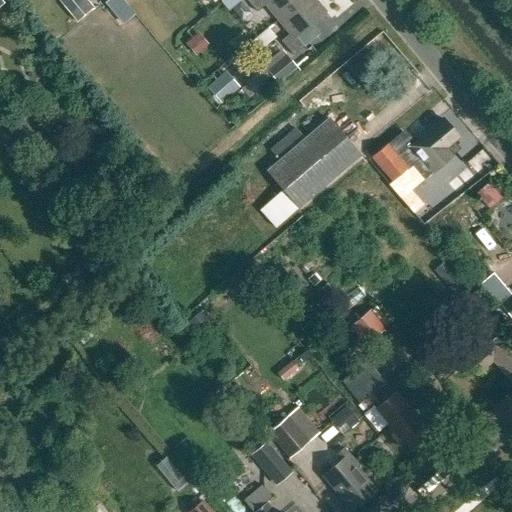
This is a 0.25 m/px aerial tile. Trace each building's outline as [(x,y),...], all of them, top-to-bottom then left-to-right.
[(58,0),(77,21),(93,7),(87,0),(58,0)] [(124,0),(108,0),(107,2),(125,23),(136,13),(124,0)] [(224,0),(223,2),(230,11),(242,0),(224,0)] [(265,6),(277,20),(301,0),(246,0),(257,13),(265,6)] [(281,42),(294,57),(305,48),(297,38),(326,13),(315,0),(301,0),(277,20),(290,35),(281,42)] [(265,27),(247,39),(254,50),(273,37),(265,27)] [(196,35),(187,43),(198,55),(207,48),(196,35)] [(296,70),(284,56),(266,72),(277,86),(296,70)] [(222,70),(204,87),(219,103),(237,85),(222,70)] [(4,125),(21,144),(34,134),(17,114),(4,125)] [(330,117),(267,170),(298,207),(361,154),(330,117)] [(401,133),(373,157),(392,180),(412,162),(423,176),(431,169),(432,171),(452,154),(447,147),(459,138),(443,119),(411,145),(401,133)] [(266,148),(273,157),(295,138),(289,129),(266,148)] [(486,183),(474,194),(483,204),(495,192),(486,183)] [(427,228),(435,238),(443,231),(435,221),(427,228)] [(445,261),(435,270),(457,296),(467,287),(445,261)] [(242,273),(251,285),(261,277),(252,265),(242,273)] [(315,293),(324,304),(335,295),(326,284),(315,293)] [(511,294),(500,304),(511,318),(511,294)] [(383,329),(369,312),(352,326),(366,343),(383,329)] [(494,359),(511,380),(511,379),(511,344),(501,331),(503,330),(494,318),(475,333),(486,345),(473,356),(483,369),(494,359)] [(166,346),(176,352),(184,338),(174,332),(166,346)] [(384,385),(365,362),(340,383),(358,406),(384,385)] [(375,408),(388,423),(388,424),(401,439),(402,437),(412,449),(431,433),(408,406),(407,407),(394,392),(375,408)] [(328,419),(341,434),(358,421),(345,405),(328,419)] [(268,433),(289,458),(309,441),(288,416),(268,433)] [(251,455),(276,486),(292,473),(267,442),(251,455)] [(322,475),(352,510),(376,490),(357,467),(358,465),(348,453),(322,475)] [(212,511),(203,501),(189,511),(212,511)] [(255,511),(273,511),(266,503),(255,511)]
